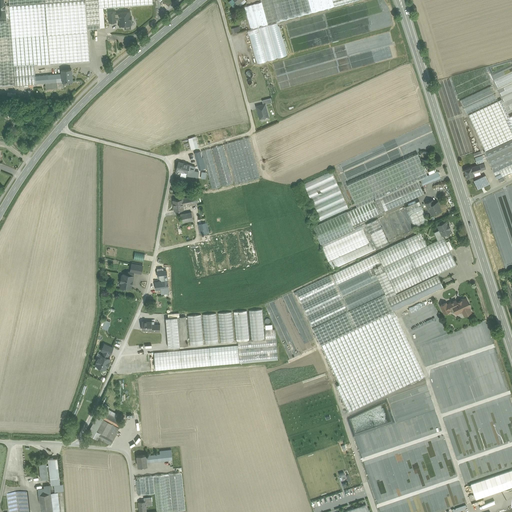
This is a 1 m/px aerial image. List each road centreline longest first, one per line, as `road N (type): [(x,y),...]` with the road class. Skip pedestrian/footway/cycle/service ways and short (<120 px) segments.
road 1 (track): [(70,446),(148,287),(170,175),(162,158),(58,129)]
road 2 (secondary): [(399,0),(511,349)]
road 3 (track): [(484,263),(397,313),(472,511)]
road 4 (secondary): [(0,214),(88,97),(202,0)]
road 5 (track): [(11,442),(127,454),(134,511)]
